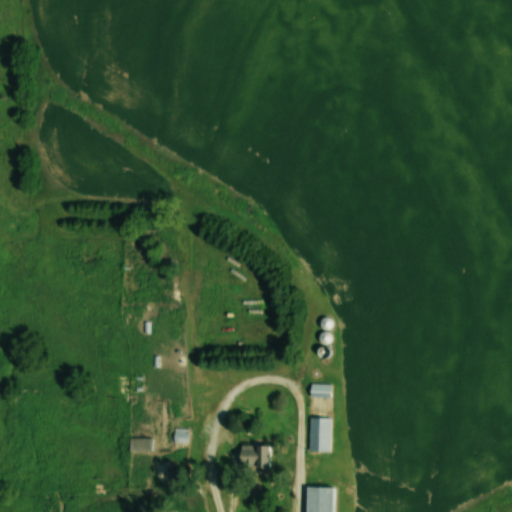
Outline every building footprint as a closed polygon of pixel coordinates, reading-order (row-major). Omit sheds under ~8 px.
[(308,395),(328,395),(328,382),(308,382),(308,395)] [(328,450),(328,416),(307,416),(307,450),(328,450)] [(186,428),(172,428),(172,441),(186,441),(186,428)] [(151,436),(128,436),(127,450),(151,451),(151,436)] [(238,444),(238,467),(267,467),(267,444),(238,444)] [(329,511),(329,485),(303,485),(302,511),(329,511)]
